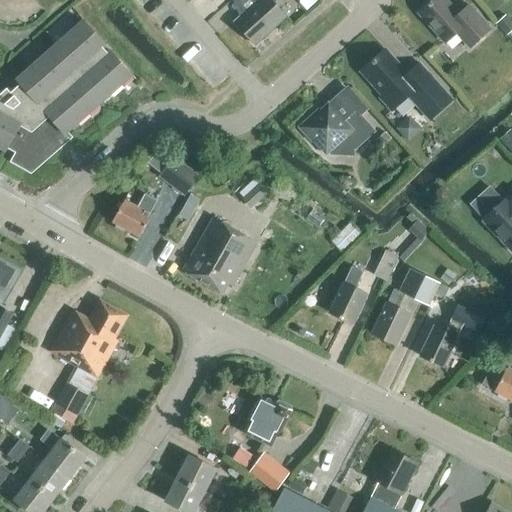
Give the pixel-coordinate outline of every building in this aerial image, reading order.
[(254,46),(286,18),(273,4),(277,0),(232,0),(232,1),(238,17),(239,18),(234,23),(254,46)] [(457,16),(443,0),(432,0),(418,14),(444,43),(456,33),(469,48),(489,31),(467,7),(457,16)] [(505,36),(511,30),(511,24),(505,16),(495,24),(505,36)] [(0,148),(5,152),(7,149),(14,153),(10,160),(30,172),(60,146),(52,137),(60,130),(64,135),(131,76),(83,21),(16,80),(20,85),(10,93),(6,89),(0,94),(0,148)] [(406,74),(384,51),(360,73),(382,97),(379,99),(391,112),(407,97),(429,121),(451,101),(418,64),(406,74)] [(344,122),(328,104),(314,117),(312,115),(298,128),(311,143),(312,141),(325,155),(327,154),(329,156),(354,157),(354,151),(375,132),(356,112),(344,122)] [(421,130),(409,116),(394,129),(407,143),(421,130)] [(511,152),(511,130),(500,140),(511,152)] [(390,139),(384,132),(373,142),(379,149),(390,139)] [(184,197),(198,179),(171,159),(157,177),(184,197)] [(250,210),(267,194),(258,184),(241,200),(250,210)] [(434,194),(434,203),(438,206),(443,205),(446,202),(445,193),(444,191),(437,191),(434,194)] [(149,215),(156,202),(144,195),(137,208),(124,201),(112,223),(139,238),(151,216),(149,215)] [(511,197),(507,202),(505,200),(483,220),(511,251),(511,197)] [(318,228),(324,218),(312,210),(305,220),(318,228)] [(234,283),(257,244),(213,219),(182,272),(221,295),(229,281),(234,283)] [(429,231),(417,220),(407,231),(419,241),(429,231)] [(350,224),(331,243),(342,254),(361,236),(350,224)] [(386,282),(397,257),(384,252),(373,276),(386,282)] [(0,262),(0,286),(5,290),(15,271),(0,262)] [(354,289),(362,273),(351,268),(343,284),(329,314),(352,325),(366,295),(354,289)] [(434,295),(440,284),(409,269),(398,292),(393,290),(386,304),(372,335),(395,346),(409,315),(397,310),(403,295),(429,307),(434,295)] [(455,276),(446,269),(439,279),(448,286),(455,276)] [(443,300),(449,288),(440,284),(434,295),(443,300)] [(114,339),(128,316),(99,300),(88,320),(72,310),(48,351),(75,367),(48,413),(53,415),(65,422),(69,425),(118,341),(114,339)] [(477,333),(484,319),(456,306),(450,320),(445,332),(433,327),(419,357),(442,368),(456,338),(461,325),(477,333)] [(0,336),(13,314),(0,307),(0,336)] [(0,390),(7,395),(28,359),(11,349),(0,368),(0,390)] [(511,373),(506,370),(505,372),(493,365),(483,385),(494,391),(494,392),(511,401),(511,373)] [(274,403),(259,396),(246,422),(248,423),(242,433),(270,447),(275,436),(278,438),(291,412),(291,406),(278,400),(274,403)] [(0,397),(0,414),(12,420),(18,406),(0,397)] [(61,429),(65,422),(53,415),(49,422),(61,429)] [(45,459),(69,478),(85,458),(61,439),(45,459)] [(17,464),(30,448),(19,440),(6,455),(17,464)] [(397,511),(393,510),(417,464),(389,449),(372,481),(377,484),(362,511),(327,511),(283,489),(270,511),(397,511)] [(290,473),(264,453),(249,473),(274,493),(290,473)] [(176,479),(204,493),(216,470),(188,456),(176,479)] [(54,499),(69,478),(45,459),(29,480),(54,499)] [(317,465),(308,461),(302,472),(311,477),(317,465)] [(0,485),(11,472),(0,463),(0,485)] [(306,485),(292,478),(287,488),(301,495),(306,485)] [(184,511),(194,511),(204,493),(176,479),(165,502),(184,511)] [(29,511),(43,511),(54,499),(29,480),(14,500),(29,511)] [(221,502),(233,507),(241,489),(229,483),(221,502)] [(344,509),(349,493),(336,489),(331,504),(344,509)] [(256,496),(243,490),(237,504),(249,510),(256,496)] [(215,511),(241,511),(233,507),(229,506),(221,502),(215,511)]
